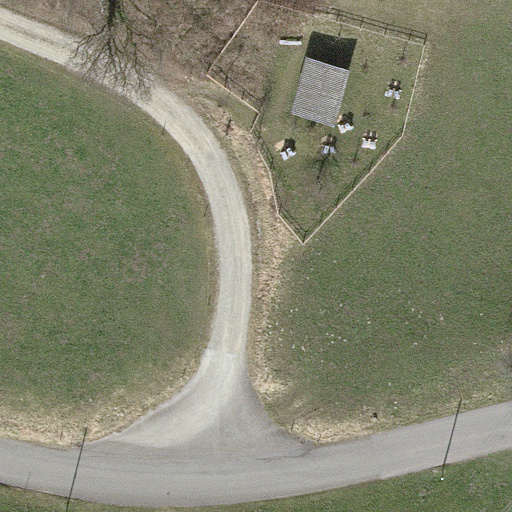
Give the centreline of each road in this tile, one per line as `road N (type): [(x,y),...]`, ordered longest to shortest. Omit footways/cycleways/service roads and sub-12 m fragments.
road 1 (track): [(193,492),(231,364),(237,250),(216,168),(156,109),(77,60),(0,26)]
road 2 (tertiary): [(511,434),(347,473),(193,492),(60,484),(0,468)]
